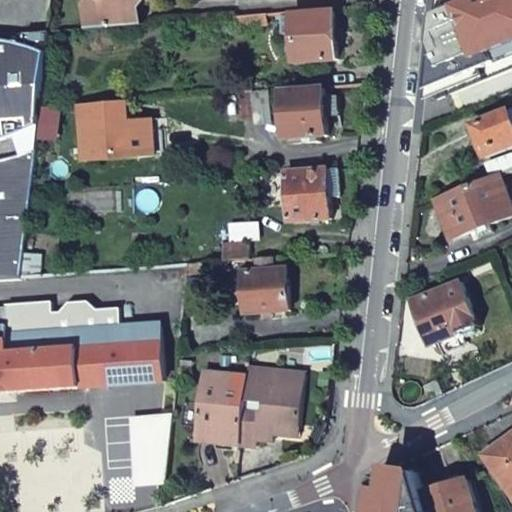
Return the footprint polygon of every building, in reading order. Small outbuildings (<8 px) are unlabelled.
[(10,0),(12,9),(21,9),(22,29),(47,27),(45,0),(10,0)] [(85,0),(88,31),(130,28),(128,2),(135,2),(135,0),(85,0)] [(448,96),(458,117),(511,93),(511,0),(438,0),(427,102),(448,96)] [(337,15),(294,18),(296,36),(298,65),(342,61),(337,15)] [(270,16),(238,19),(239,30),(270,27),(270,16)] [(296,36),(294,18),(283,18),(284,38),(296,36)] [(0,38),(9,38),(8,27),(0,28),(0,38)] [(33,123),(41,119),(42,113),(42,110),(50,35),(9,38),(0,38),(0,137),(9,134),(12,133),(13,133),(21,129),(22,129),(29,125),(31,125),(33,123)] [(328,91),(285,94),(289,142),(311,141),(311,146),(325,145),(325,139),(332,139),(328,91)] [(271,93),(254,94),(254,96),(242,96),(244,121),(257,120),(257,125),(274,125),(271,93)] [(130,124),(128,104),(80,107),(85,164),(157,159),(154,131),(144,131),(143,123),(130,124)] [(488,158),(511,148),(511,110),(476,125),(488,158)] [(60,114),(42,113),(41,119),(39,143),(58,145),(60,114)] [(153,122),(143,123),(144,131),(154,131),(153,122)] [(0,281),(25,280),(25,277),(27,255),(31,220),(39,146),(32,150),(24,155),(13,160),(0,164),(0,281)] [(496,176),(504,172),(511,169),(511,156),(491,165),(496,176)] [(343,171),(331,172),(334,201),(345,200),(343,171)] [(331,172),(288,175),(289,184),(293,225),(315,223),(315,229),(322,228),(322,223),(336,221),(334,201),(331,172)] [(455,239),(511,216),(511,194),(504,172),(496,176),(439,198),(455,239)] [(257,178),(258,187),(289,184),(288,175),(257,178)] [(261,241),(260,225),(232,227),(233,243),(261,241)] [(225,247),(225,249),(226,263),(252,262),(251,246),(225,247)] [(203,250),(204,265),(207,265),(226,263),(225,249),(203,250)] [(25,277),(40,277),(41,256),(27,255),(25,277)] [(275,260),(258,261),(259,273),(245,274),(248,317),(293,313),(289,270),(276,272),(275,260)] [(207,265),(204,265),(190,266),(189,276),(207,275),(207,265)] [(466,282),(418,301),(435,344),(464,334),(466,338),(484,332),(482,327),(484,326),(466,282)] [(0,393),(168,381),(163,325),(123,327),(122,308),(100,310),(90,302),(70,303),(64,312),(55,314),(54,302),(8,305),(9,308),(0,308),(0,393)] [(308,377),(250,370),(250,379),(243,447),(261,449),(262,440),(278,442),(278,432),(285,433),(285,427),(304,430),(308,377)] [(226,446),(243,447),(250,379),(206,375),(201,437),(226,439),(226,446)] [(200,443),(226,446),(226,439),(201,437),(200,443)] [(511,438),(489,456),(499,469),(497,470),(506,487),(511,485),(511,486),(511,438)] [(405,500),(406,511),(432,511),(428,493),(420,459),(372,469),(371,507),(405,500)] [(480,511),(471,480),(428,493),(434,511),(480,511)]
